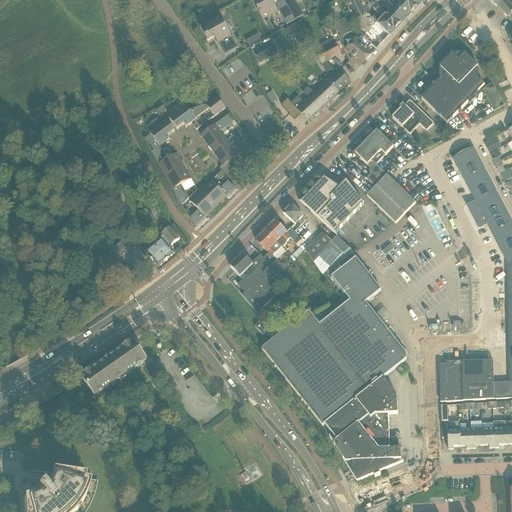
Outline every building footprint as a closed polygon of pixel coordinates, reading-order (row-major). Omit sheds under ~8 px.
[(254,0),(259,9),(257,10),(263,21),(279,12),(286,25),(295,21),(283,0),(254,0)] [(283,0),(295,21),(303,16),(296,2),(299,0),(283,0)] [(404,0),(389,0),(388,1),(394,7),(406,18),(414,10),(404,0)] [(404,0),(414,10),(422,1),(421,0),(404,0)] [(507,0),(489,0),(511,23),(511,4),(507,0)] [(398,27),(380,10),(377,5),(373,10),(377,13),(372,19),(390,36),(398,27)] [(335,6),(327,10),(331,16),(338,13),(335,6)] [(406,18),(394,7),(389,12),(383,7),(380,10),(398,27),(406,18)] [(211,20),(205,23),(206,26),(200,29),(207,41),(214,37),(224,56),(238,48),(220,18),(213,22),(211,20)] [(351,33),(344,19),(334,24),(341,38),(351,33)] [(365,29),(368,32),(363,37),(376,50),(390,36),(372,19),(365,26),(365,29)] [(258,35),(246,42),(249,47),(261,40),(258,35)] [(361,65),(372,54),(357,39),(346,51),(353,58),(352,60),(357,65),(359,63),(361,65)] [(272,42),(254,52),(260,63),(271,57),(268,52),(275,49),(272,42)] [(321,65),(341,55),(334,43),(315,53),(321,65)] [(461,113),(461,110),(467,103),(470,106),(476,100),(473,97),(484,86),(477,78),(478,77),(478,70),(476,69),(478,68),(465,55),(463,56),(462,55),(455,55),(454,56),(452,55),(439,68),(441,70),(439,71),(439,78),(441,79),(435,85),(432,85),(432,88),(421,99),(447,125),(458,113),(461,113)] [(287,100),(281,106),(294,120),(300,115),(308,124),(326,107),(352,84),(348,80),(339,71),(313,94),(308,99),(303,103),(296,110),(291,104),(287,100)] [(504,106),(493,85),(493,84),(486,87),(483,91),(494,112),(504,106)] [(186,106),(169,119),(177,130),(183,125),(186,128),(191,124),(195,121),(196,120),(195,119),(209,109),(210,111),(221,103),(217,98),(205,107),(204,106),(190,111),(186,106)] [(221,103),(210,111),(214,117),(225,109),(221,103)] [(406,109),(405,107),(403,105),(399,108),(401,110),(392,119),(410,136),(413,132),(413,131),(419,125),(426,132),(434,124),(412,103),(406,109)] [(203,135),(200,136),(208,146),(212,151),(226,141),(220,132),(235,122),(230,115),(203,135)] [(150,135),(144,140),(151,153),(159,147),(169,140),(170,140),(168,137),(174,132),(166,121),(149,134),(150,135)] [(195,121),(191,124),(196,130),(200,127),(195,121)] [(367,196),(395,224),(415,203),(376,165),(393,148),(377,131),(355,154),(371,170),(372,174),(366,180),(375,188),(367,196)] [(226,141),(212,151),(216,157),(223,167),(225,165),(252,145),(247,138),(232,149),(226,141)] [(485,144),(490,154),(501,147),(496,138),(495,138),(485,144)] [(159,147),(151,153),(165,178),(184,167),(181,161),(177,154),(174,156),(166,160),(159,147)] [(473,150),(454,160),(459,170),(478,161),(473,150)] [(478,161),(459,170),(465,181),(484,171),(478,161)] [(505,172),(500,162),(495,165),(500,174),(505,172)] [(184,167),(165,178),(178,200),(183,198),(186,202),(189,199),(181,186),(189,181),(191,180),(187,173),(184,167)] [(511,173),(510,169),(505,172),(500,174),(504,182),(511,178),(511,173)] [(484,171),(465,181),(471,192),(489,182),(484,171)] [(299,200),(298,200),(338,237),(335,234),(363,204),(346,182),(339,189),(324,179),(302,203),(299,200)] [(205,187),(201,192),(215,207),(235,189),(228,182),(219,190),(213,183),(211,182),(205,187)] [(489,182),(471,192),(476,202),(495,193),(489,182)] [(198,211),(190,219),(196,226),(196,227),(215,207),(201,192),(196,197),(190,202),(192,204),(198,211)] [(475,211),(471,214),(473,218),(501,204),(495,193),(476,202),(472,205),(475,211)] [(154,196),(146,202),(149,207),(158,202),(154,196)] [(501,204),(473,218),(475,222),(480,220),(483,226),(487,224),(506,214),(501,204)] [(292,206),(283,215),(294,225),(303,216),(292,206)] [(506,214),(487,224),(493,235),(511,225),(506,214)] [(275,222),(266,232),(281,247),(290,238),(285,234),(286,233),(275,222)] [(511,225),(493,235),(498,246),(511,238),(511,225)] [(163,238),(145,253),(153,263),(153,262),(158,268),(164,263),(165,263),(169,260),(168,259),(175,254),(171,250),(173,248),(171,246),(179,240),(169,228),(161,235),(163,238)] [(286,233),(285,234),(290,238),(294,243),(296,245),(301,241),(299,238),(290,229),(286,233)] [(281,247),(266,232),(256,242),(267,252),(269,253),(264,259),(278,274),(284,268),(277,260),(273,256),(281,247)] [(307,248),(305,250),(306,252),(312,261),(322,275),(324,277),(352,254),(354,252),(340,240),(334,246),(331,242),(322,234),(322,233),(307,248)] [(111,247),(119,258),(132,248),(123,237),(111,247)] [(511,238),(498,246),(504,256),(511,252),(511,238)] [(260,255),(251,263),(243,255),(230,267),(244,281),(238,286),(245,293),(242,296),(257,314),(261,309),(274,297),(268,291),(274,285),(282,277),(278,274),(264,259),(260,255)] [(324,425),(383,379),(406,360),(406,355),(365,303),(381,291),(355,259),(331,278),(350,301),(319,326),(309,312),(262,349),(323,426),(324,425)] [(327,305),(323,300),(316,305),(320,310),(327,305)] [(271,329),(262,320),(255,327),(263,336),(271,329)] [(84,377),(82,378),(95,397),(97,396),(100,396),(104,394),(104,391),(109,388),(112,392),(119,392),(119,381),(146,362),(133,343),(91,372),(88,372),(85,374),(84,377)] [(451,365),(445,365),(440,365),(440,403),(511,399),(511,383),(511,384),(511,383),(494,383),(493,362),(451,362),(451,365)] [(383,379),(324,425),(337,441),(333,443),(357,482),(403,462),(403,460),(401,460),(401,449),(398,449),(395,449),(394,439),(389,439),(388,415),(398,414),(396,396),(383,379)] [(505,446),(505,429),(504,422),(493,422),(493,430),(494,449),(499,448),(499,446),(505,446)] [(460,447),(459,431),(459,423),(447,424),(448,450),(453,450),(453,447),(460,447)] [(482,430),(471,431),(471,449),(476,449),(476,447),(483,446),(482,430)] [(494,449),(493,430),(482,430),(483,446),(489,446),(489,449),(494,449)] [(471,431),(459,431),(460,447),(466,447),(466,450),(471,449),(471,431)] [(52,474),(49,481),(46,488),(47,489),(45,491),(41,487),(37,491),(40,495),(37,497),(33,499),(32,498),(23,501),(23,511),(85,511),(87,510),(88,508),(89,506),(90,504),(92,501),(93,499),(94,496),(94,494),(95,491),(96,489),(96,486),(97,484),(97,481),(52,474)]
